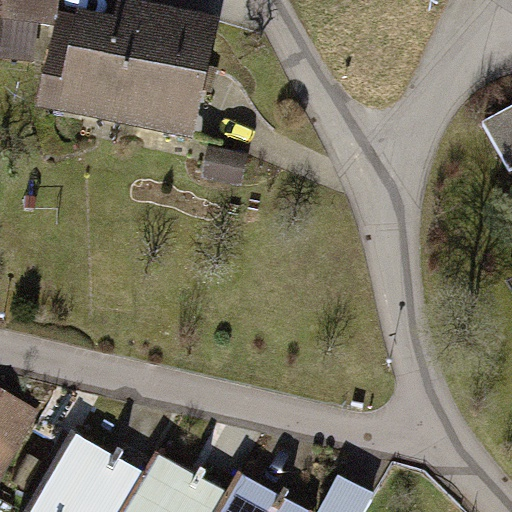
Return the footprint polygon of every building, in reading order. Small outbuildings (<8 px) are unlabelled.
[(63,0),(0,0),(0,26),(59,35),(63,0)] [(221,22),(116,0),(72,0),(49,108),(196,139),(221,22)] [(511,115),(487,129),(511,174),(511,115)] [(0,500),(46,415),(0,391),(0,500)] [(147,475),(78,438),(36,511),(302,511),(240,478),(228,500),(155,460),(147,475)] [(369,511),(376,497),(342,483),(329,511),(369,511)]
